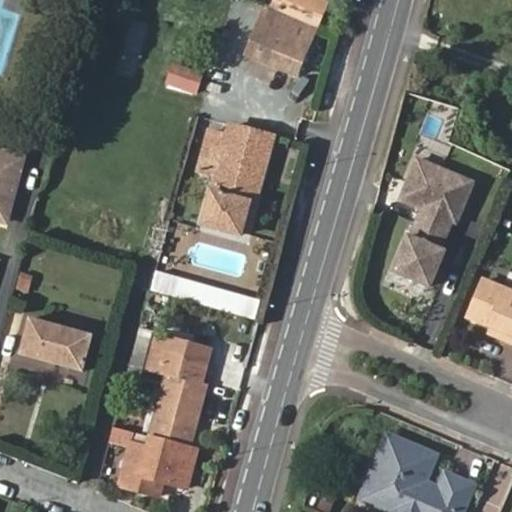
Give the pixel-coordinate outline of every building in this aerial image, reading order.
[(275,0),(271,12),(284,17),(290,0),(275,0)] [(303,0),(290,0),(284,17),(320,31),(328,10),(303,0)] [(284,17),(271,12),(264,29),(252,61),(300,80),(312,49),(320,31),(284,17)] [(172,65),(166,84),(198,94),(202,75),(172,65)] [(229,122),(225,133),(214,175),(200,224),(239,235),(247,204),(253,206),(273,134),(229,122)] [(214,175),(225,133),(208,129),(197,171),(214,175)] [(12,162),(0,157),(0,219),(11,180),(7,179),(12,162)] [(418,161),(416,167),(440,177),(443,172),(418,161)] [(424,211),(418,226),(446,238),(452,223),(457,225),(459,219),(473,185),(443,172),(440,177),(416,167),(402,201),(424,211)] [(446,238),(418,226),(413,237),(408,235),(395,271),(431,287),(447,252),(442,250),(446,238)] [(159,272),(154,291),(254,319),(259,300),(159,272)] [(467,316),(489,325),(511,335),(508,343),(511,344),(511,292),(482,280),(467,316)] [(96,334),(34,314),(23,350),(86,369),(96,334)] [(511,335),(489,325),(486,334),(508,343),(511,335)] [(168,373),(146,449),(131,444),(119,486),(156,498),(161,483),(185,491),(196,451),(187,448),(206,383),(200,382),(206,363),(195,359),(199,346),(169,337),(160,370),(168,373)] [(210,349),(199,346),(195,359),(206,363),(210,349)] [(387,438),(384,444),(398,449),(403,445),(387,438)] [(398,449),(384,444),(361,502),(386,511),(464,511),(474,490),(447,479),(442,489),(437,499),(422,493),(426,482),(433,463),(415,456),(415,450),(403,445),(398,449)] [(435,458),(415,450),(415,456),(433,463),(435,458)] [(442,489),(426,482),(422,493),(437,499),(442,489)] [(320,505),(331,510),(335,500),(324,495),(320,505)]
